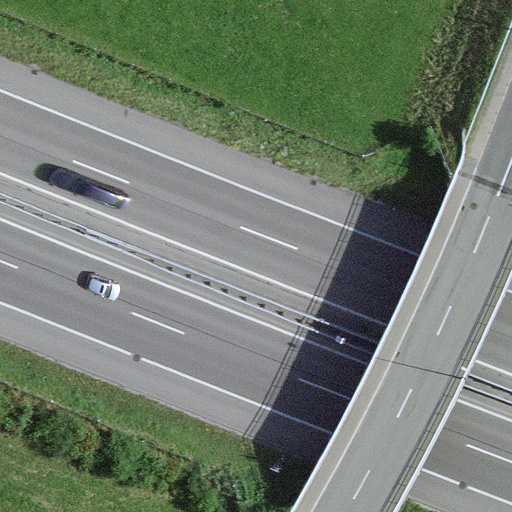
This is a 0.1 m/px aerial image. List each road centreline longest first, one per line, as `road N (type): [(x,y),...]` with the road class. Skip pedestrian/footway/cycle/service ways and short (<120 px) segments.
road 1 (motorway): [(511,333),(0,133)]
road 2 (motorway): [(0,259),(511,458)]
road 3 (tertiary): [(342,511),(434,339),(511,161)]
